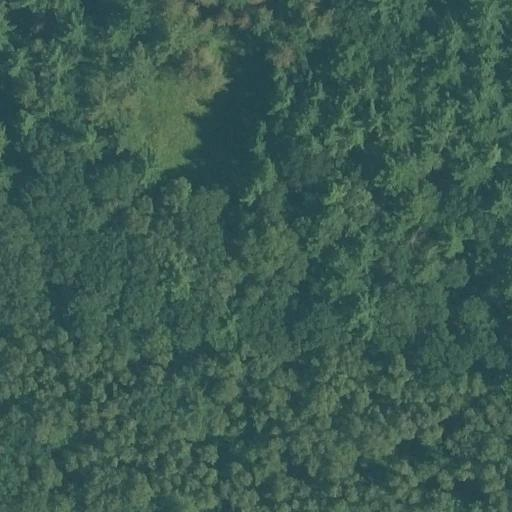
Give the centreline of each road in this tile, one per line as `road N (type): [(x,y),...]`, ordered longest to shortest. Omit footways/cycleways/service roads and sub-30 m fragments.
road 1 (track): [(458,303),(304,263),(187,165),(227,68)]
road 2 (track): [(187,165),(16,216),(0,231)]
